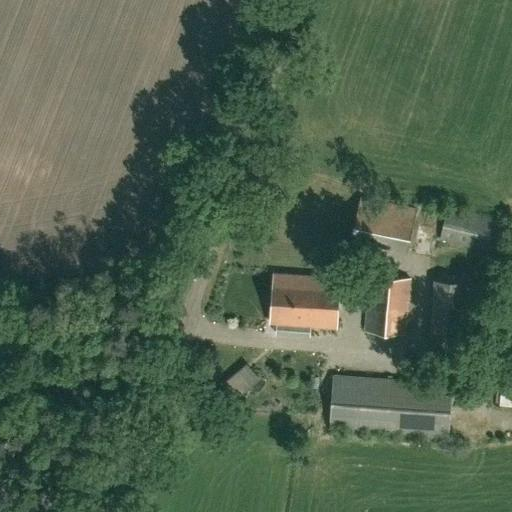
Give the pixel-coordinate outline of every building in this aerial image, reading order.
[(349,240),(378,246),(407,252),(417,207),(358,196),(349,240)] [(498,249),(505,220),(448,206),(441,237),(498,249)] [(335,327),(339,277),(273,272),(270,322),(335,327)] [(406,333),(411,277),(369,274),(364,330),(406,333)] [(468,352),(474,281),(434,278),(429,350),(468,352)] [(449,437),(453,384),(334,376),(330,428),(449,437)]
